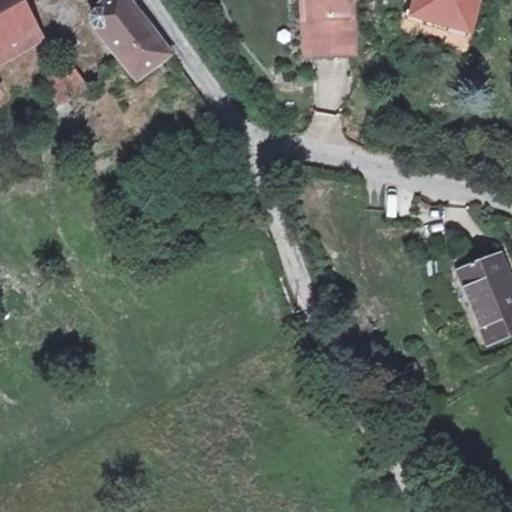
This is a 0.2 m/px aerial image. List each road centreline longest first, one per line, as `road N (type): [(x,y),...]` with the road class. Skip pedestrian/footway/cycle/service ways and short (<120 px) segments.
road 1 (unclassified): [(248,137),(315,327),(430,511)]
road 2 (unclassified): [(248,137),(403,166),(511,206)]
road 3 (unclassified): [(150,0),(248,137)]
